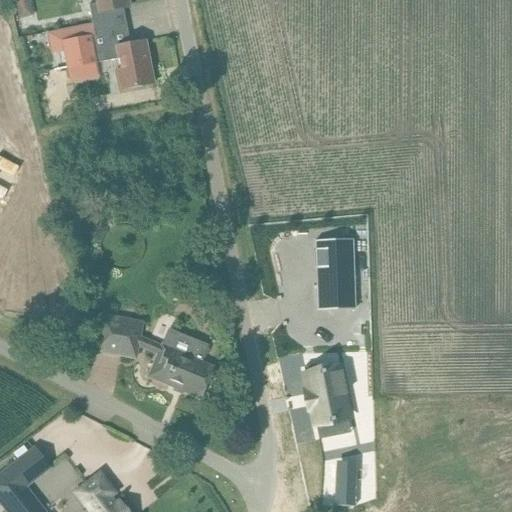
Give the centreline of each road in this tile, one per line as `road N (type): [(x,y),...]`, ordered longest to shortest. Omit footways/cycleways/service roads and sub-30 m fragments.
road 1 (residential): [(260,490),(267,427),(178,0)]
road 2 (unclassified): [(260,490),(0,348)]
